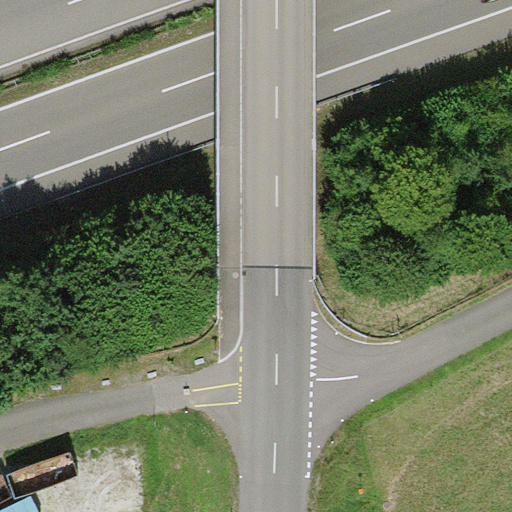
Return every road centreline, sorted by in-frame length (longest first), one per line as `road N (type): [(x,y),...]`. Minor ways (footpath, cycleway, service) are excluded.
road 1 (motorway): [(0,149),(417,0)]
road 2 (tertiary): [(277,0),(278,380)]
road 3 (residential): [(0,435),(194,390),(278,380)]
road 4 (unclassified): [(278,380),(350,377),(396,363),(511,306)]
road 5 (tertiary): [(278,380),(272,511)]
